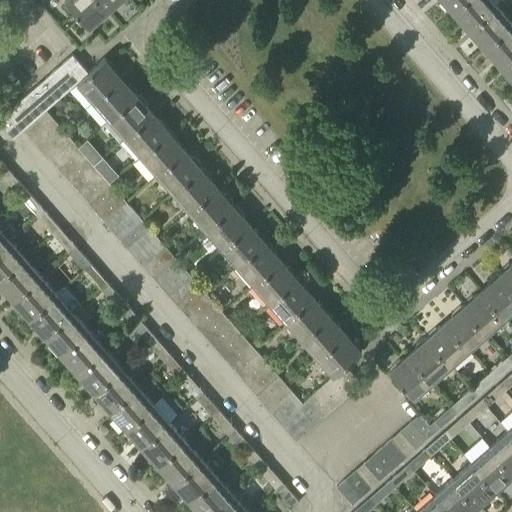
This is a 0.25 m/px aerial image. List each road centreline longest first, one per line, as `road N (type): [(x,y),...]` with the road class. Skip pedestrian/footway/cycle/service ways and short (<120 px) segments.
road 1 (residential): [(511,204),(411,295),(388,303),(366,293),(158,55),(154,33),(184,0)]
road 2 (residential): [(511,158),(374,0)]
road 3 (residential): [(129,511),(0,364)]
